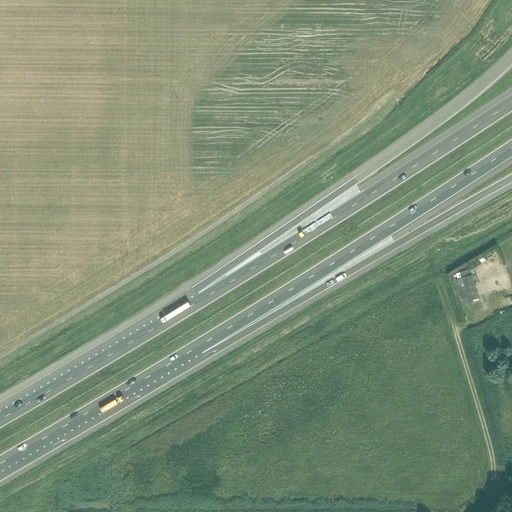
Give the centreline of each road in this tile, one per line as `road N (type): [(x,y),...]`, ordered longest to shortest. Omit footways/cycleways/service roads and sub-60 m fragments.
road 1 (unclassified): [(0,353),(174,251),(334,142),(389,94)]
road 2 (motorway): [(511,62),(256,249),(202,301)]
road 3 (motorway): [(198,347),(511,147)]
road 4 (motorway): [(511,103),(202,301)]
road 5 (motorway): [(198,347),(288,308),(511,180)]
road 6 (unclassified): [(476,511),(496,456),(445,277)]
road 7 (motorway): [(202,301),(0,420)]
road 8 (motorway): [(0,462),(198,347)]
